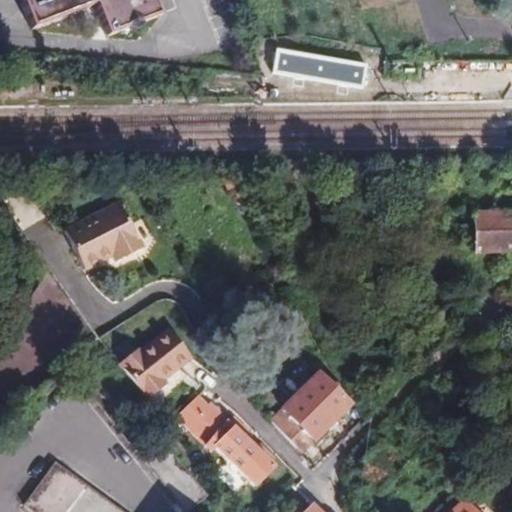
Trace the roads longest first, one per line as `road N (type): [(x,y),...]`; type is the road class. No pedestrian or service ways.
road 1 (motorway): [(467,511),(329,0)]
road 2 (motorway): [(290,0),(422,511)]
road 3 (residential): [(334,511),(310,488),(476,331)]
